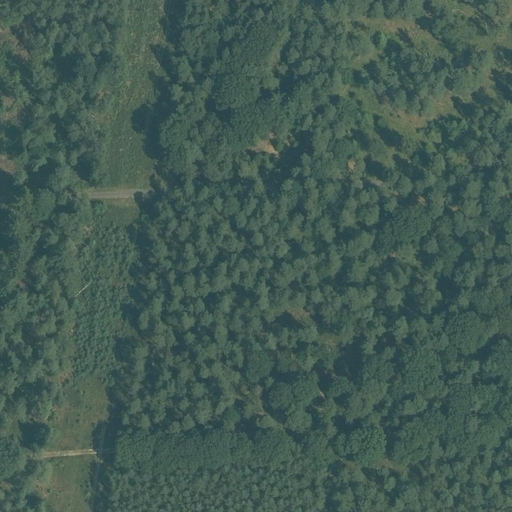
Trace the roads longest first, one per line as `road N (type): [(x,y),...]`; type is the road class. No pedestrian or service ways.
road 1 (track): [(0,455),(511,436)]
road 2 (unclassified): [(511,180),(0,197)]
